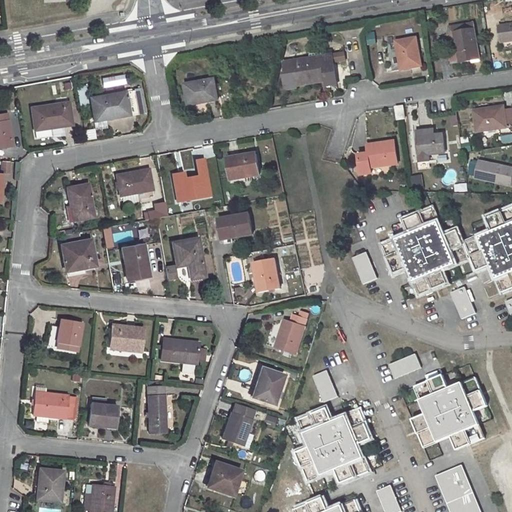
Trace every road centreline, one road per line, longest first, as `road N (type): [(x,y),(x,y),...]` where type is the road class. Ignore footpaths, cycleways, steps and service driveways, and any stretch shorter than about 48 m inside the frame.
road 1 (residential): [(185,461),(233,317),(18,296)]
road 2 (residential): [(511,81),(168,139)]
road 3 (residential): [(168,139),(36,169),(18,296)]
road 4 (residential): [(428,511),(345,305)]
road 5 (tertiary): [(356,0),(146,38)]
road 6 (residential): [(4,441),(185,461)]
road 7 (residential): [(345,305),(354,301),(447,341),(511,337)]
road 8 (tertiary): [(146,38),(0,64)]
road 9 (residential): [(18,296),(4,441)]
